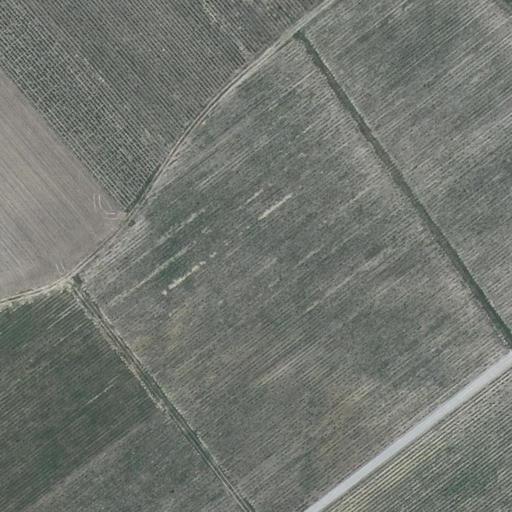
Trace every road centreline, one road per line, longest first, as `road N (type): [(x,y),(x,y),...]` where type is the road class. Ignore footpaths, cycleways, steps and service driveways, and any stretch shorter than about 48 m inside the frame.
road 1 (track): [(337,0),(195,123),(95,257),(0,302)]
road 2 (track): [(511,357),(308,511)]
